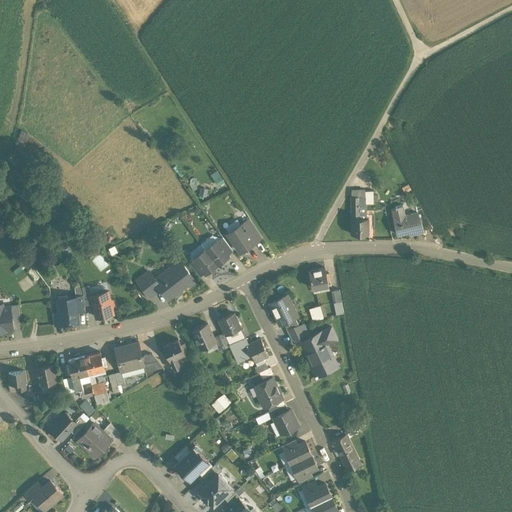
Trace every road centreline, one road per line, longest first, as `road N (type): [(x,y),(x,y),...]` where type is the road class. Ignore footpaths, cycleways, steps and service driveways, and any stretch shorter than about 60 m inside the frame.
road 1 (track): [(278,263),(113,0)]
road 2 (residential): [(0,352),(160,320),(244,279)]
road 3 (residential): [(353,511),(244,279)]
road 4 (residential): [(317,251),(394,245),(511,269)]
road 5 (residential): [(317,251),(389,109)]
road 6 (residential): [(0,393),(90,494)]
